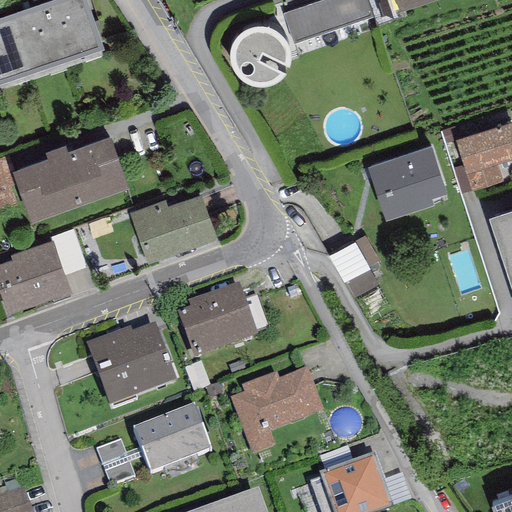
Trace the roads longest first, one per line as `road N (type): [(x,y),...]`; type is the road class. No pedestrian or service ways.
road 1 (residential): [(27,334),(257,250),(269,226),(139,0)]
road 2 (residential): [(77,511),(27,334)]
